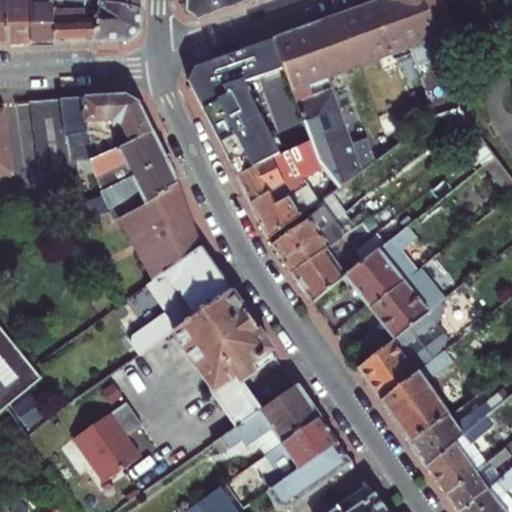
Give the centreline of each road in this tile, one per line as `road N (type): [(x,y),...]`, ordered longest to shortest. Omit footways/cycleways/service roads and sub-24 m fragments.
road 1 (tertiary): [(159,57),(171,105),(228,220),(424,511)]
road 2 (residential): [(316,0),(159,57)]
road 3 (residential): [(0,73),(106,69),(159,57)]
